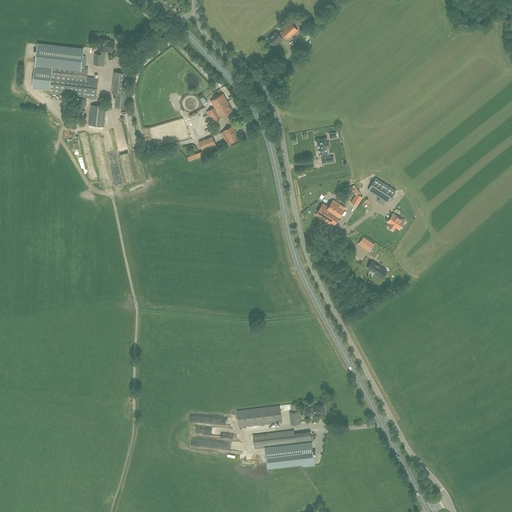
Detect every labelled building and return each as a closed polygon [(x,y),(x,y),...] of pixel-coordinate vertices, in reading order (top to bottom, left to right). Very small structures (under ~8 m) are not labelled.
[(302,26),(309,20),(304,14),(297,20),(302,26)] [(274,46),(282,38),(285,42),(287,40),(298,30),(291,23),(278,34),(276,32),(268,39),(274,46)] [(109,50),(114,50),(114,42),(110,41),(110,40),(99,39),(98,50),(99,50),(99,54),(95,54),(94,64),(104,65),(106,51),(109,51),(109,50)] [(98,78),(87,77),(88,68),(81,67),(83,50),(38,44),(33,86),(49,88),(49,94),(95,99),(98,78)] [(114,72),(112,93),(117,94),(115,108),(125,109),(129,73),(114,72)] [(233,111),(228,104),(223,94),(210,101),(214,108),(207,112),(213,123),(233,111)] [(80,120),(87,100),(79,98),(72,117),(80,120)] [(89,125),(103,127),(106,107),(91,105),(89,125)] [(230,144),(239,139),(232,127),(223,131),(223,132),(220,133),(228,147),(231,146),(230,144)] [(322,164),(334,162),(333,157),(327,158),(327,154),(328,154),(326,146),(330,146),(329,142),(326,143),(325,141),(317,143),(319,155),(323,155),(323,158),(321,159),(322,164)] [(368,190),(388,203),(396,191),(376,178),(368,190)] [(357,194),(351,203),(357,206),(362,197),(357,194)] [(333,226),(345,207),(333,200),(328,207),(323,203),(315,215),(333,226)] [(405,221),(394,214),(388,223),(391,224),(390,227),(394,229),(395,227),(399,229),(405,221)] [(326,229),(323,233),(330,237),(332,233),(326,229)] [(374,244),(363,237),(359,244),(362,246),(365,242),(372,247),(374,244)] [(369,266),(368,268),(370,270),(375,274),(375,273),(379,276),(383,269),(372,262),(370,264),(369,265),(369,266)] [(292,413),(289,413),(291,425),(300,424),(298,404),(291,405),(292,413)] [(306,416),(318,415),(325,414),(324,405),(317,406),(305,407),(306,416)] [(282,422),(280,406),(237,411),(239,428),(282,422)] [(302,465),(302,466),(314,465),(310,432),(294,434),(294,431),(266,434),(253,436),(254,449),(264,448),(267,469),(302,465)] [(241,451),(242,443),(225,441),(224,449),(241,451)]
